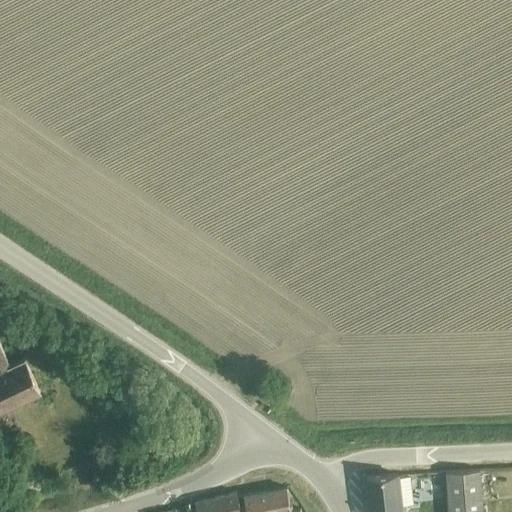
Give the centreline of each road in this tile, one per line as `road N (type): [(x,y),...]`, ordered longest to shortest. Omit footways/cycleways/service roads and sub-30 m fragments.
road 1 (tertiary): [(261,435),(0,238)]
road 2 (unclassified): [(331,485),(370,464),(511,455)]
road 3 (tertiary): [(117,511),(226,470),(261,435)]
